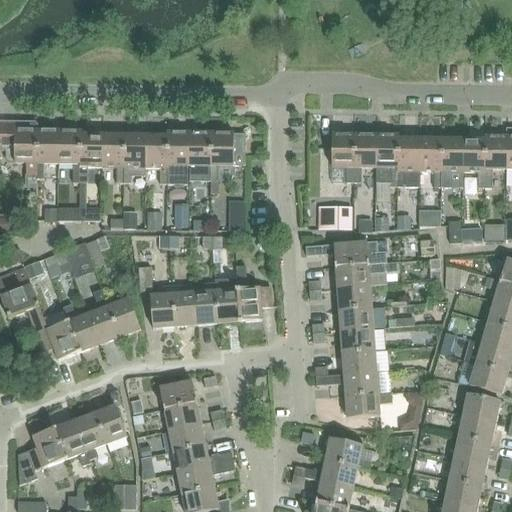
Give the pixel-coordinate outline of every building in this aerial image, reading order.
[(0,126),(0,152),(7,152),(7,163),(10,165),(26,166),(26,189),(37,189),(37,181),(37,133),(37,127),(36,127),(35,124),(24,124),(22,126),(0,126)] [(81,133),(80,185),(87,185),(87,170),(102,170),(102,137),(103,137),(103,134),(96,134),(94,131),(83,131),(81,133)] [(37,133),(37,181),(44,181),(44,166),(58,166),(59,133),(37,133)] [(59,133),(58,166),(73,166),(73,185),(80,185),(81,133),(59,133)] [(167,134),(167,138),(168,138),(167,186),(174,187),(189,187),(189,183),(189,168),(190,135),(168,134),(167,134)] [(189,168),(189,183),(203,183),(211,184),(211,135),(190,135),(189,168)] [(211,135),(211,184),(218,184),(227,184),(231,182),(233,176),(233,168),(245,168),(245,136),(234,136),(234,135),(211,135)] [(346,185),(354,185),(354,137),(332,136),(332,169),(347,170),(346,185)] [(102,137),(102,170),(116,170),(116,186),(123,186),(124,137),(103,137),(102,137)] [(124,137),(123,186),(131,186),(131,170),(145,171),(146,138),(124,137)] [(361,170),(376,170),(376,137),(354,137),(354,185),(361,185),(361,170)] [(376,137),(376,170),(375,186),(390,186),(390,189),(397,189),(398,141),(399,141),(399,137),(376,137)] [(146,138),(145,171),(160,171),(160,186),(167,186),(168,138),(167,138),(146,138)] [(485,142),(484,190),(492,191),(492,172),(506,172),(507,139),(506,139),(484,138),(484,142),(485,142)] [(398,141),(397,189),(419,190),(419,174),(420,141),(399,141),(398,141)] [(433,190),(441,190),(442,141),(420,141),(419,174),(434,174),(433,190)] [(442,141),(441,190),(462,190),(463,175),(463,142),(442,141)] [(477,190),(484,190),(485,142),(484,142),(463,142),(463,175),(477,175),(477,190)] [(140,171),(139,191),(151,192),(152,171),(140,171)] [(59,210),(59,223),(79,223),(80,211),(59,210)] [(326,210),(325,232),(350,232),(351,210),(326,210)] [(80,211),(79,223),(101,223),(101,211),(80,211)] [(142,213),(141,232),(156,232),(157,214),(142,213)] [(419,214),(419,228),(428,228),(428,214),(419,214)] [(18,218),(0,217),(0,236),(18,237),(18,218)] [(175,217),(175,229),(187,230),(187,218),(175,217)] [(229,218),(229,233),(235,233),(244,233),(244,219),(244,218),(229,218)] [(111,220),(111,230),(125,230),(125,220),(111,220)] [(194,222),(194,232),(210,232),(210,223),(194,222)] [(97,242),(101,253),(110,250),(105,238),(97,242)] [(169,251),(169,239),(160,238),(160,250),(169,251)] [(178,251),(178,239),(169,239),(169,251),(178,251)] [(203,251),(212,251),(212,239),(203,239),(203,251)] [(221,239),(212,239),(212,251),(221,251),(221,239)] [(434,257),(433,242),(420,243),(421,258),(434,257)] [(306,250),(306,252),(306,259),(334,257),(335,270),(387,266),(386,255),(377,256),(376,244),(306,250)] [(63,253),(64,254),(68,265),(68,266),(74,281),(96,273),(85,245),(63,253)] [(64,254),(55,257),(59,269),(68,266),(68,265),(64,254)] [(37,262),(42,281),(57,277),(52,258),(37,262)] [(439,261),(430,262),(431,279),(440,279),(439,261)] [(511,263),(506,262),(500,283),(511,286),(511,263)] [(396,265),(387,266),(335,270),(337,291),(370,289),(369,275),(397,273),(396,265)] [(245,268),(235,269),(236,281),(237,292),(240,324),(262,323),(261,310),(272,310),(270,290),(259,290),(247,291),(245,268)] [(138,270),(139,294),(153,294),(151,269),(138,270)] [(445,269),(445,291),(453,294),(453,289),(460,291),(466,285),(469,274),(455,270),(445,269)] [(28,313),(37,337),(48,332),(31,288),(25,271),(0,280),(0,298),(0,299),(8,321),(28,313)] [(511,286),(500,283),(490,280),(487,290),(497,293),(494,304),(511,309),(511,286)] [(236,281),(215,283),(215,285),(216,293),(218,326),(240,324),(237,292),(236,281)] [(308,284),(309,293),(321,292),(320,283),(308,284)] [(206,294),(194,295),(196,328),(218,326),(216,293),(215,285),(205,286),(206,294)] [(181,287),(172,288),(173,297),(175,330),(196,328),(194,295),(182,296),(181,287)] [(163,297),(150,298),(153,331),(175,330),(173,297),(172,288),(162,289),(163,297)] [(339,313),(371,310),(370,289),(337,291),(339,313)] [(100,312),(88,317),(100,348),(120,340),(108,309),(102,292),(93,295),(100,312)] [(321,292),(309,293),(310,303),(322,302),(321,292)] [(129,301),(108,309),(120,340),(141,332),(129,301)] [(511,309),(494,304),(488,325),(511,331),(511,309)] [(62,310),(68,324),(79,355),(100,348),(88,317),(77,321),(72,307),(62,310)] [(340,334),(373,332),(371,310),(339,313),(340,334)] [(48,332),(37,337),(44,355),(54,351),(59,363),(79,355),(68,324),(48,332)] [(511,331),(488,325),(481,346),(511,354),(511,331)] [(312,327),(312,336),(324,336),(324,327),(312,327)] [(342,356),(375,353),(373,332),(340,334),(342,356)] [(324,336),(312,336),(313,346),(325,345),(324,336)] [(511,354),(481,346),(475,367),(507,376),(511,359),(511,354)] [(343,377),(376,375),(375,353),(342,356),(343,377)] [(507,376),(475,367),(469,388),(501,397),(507,376)] [(315,371),(316,379),(328,379),(327,370),(315,371)] [(344,386),(345,399),(378,396),(376,375),(343,377),(328,379),(316,379),(316,389),(344,386)] [(203,381),(205,390),(217,388),(215,379),(203,381)] [(160,390),(164,412),(196,405),(192,383),(160,390)] [(392,395),(378,396),(345,399),(347,421),(380,419),(379,406),(393,405),(392,395)] [(467,396),(463,418),(495,425),(500,403),(467,396)] [(164,412),(169,433),(201,426),(196,405),(164,412)] [(115,408),(94,416),(106,447),(127,439),(115,408)] [(210,415),(212,424),(224,422),(222,413),(210,415)] [(318,414),(319,423),(331,422),(330,413),(318,414)] [(74,423),(89,463),(97,460),(94,451),(106,447),(94,416),(74,423)] [(463,418),(458,440),(490,446),(495,425),(463,418)] [(224,422),(212,424),(214,433),(226,430),(224,422)] [(66,462),(79,457),(83,468),(90,466),(89,463),(74,423),(54,431),(66,462)] [(169,433),(173,454),(205,447),(201,426),(169,433)] [(37,481),(34,473),(45,469),(45,470),(66,462),(54,431),(33,439),(38,450),(18,458),(19,488),(37,481)] [(300,444),(312,447),(314,438),(302,435),(300,444)] [(458,440),(454,461),(486,468),(490,446),(458,440)] [(362,448),(330,441),(325,462),(357,469),(369,472),(371,464),(359,461),(362,448)] [(173,454),(177,475),(233,463),(231,454),(208,459),(205,447),(173,454)] [(454,461),(449,482),(481,489),(486,468),(454,461)] [(305,480),(321,484),(353,490),(357,469),(325,462),(322,475),(295,469),(293,478),(305,480)] [(502,462),(500,471),(510,473),(511,464),(502,462)] [(214,490),(211,477),(235,472),(233,463),(177,475),(182,497),(214,490)] [(510,473),(500,471),(498,480),(508,482),(510,473)] [(303,489),(305,480),(293,478),(291,487),(303,489)] [(449,482),(445,503),(477,510),(481,489),(449,482)] [(321,484),(316,505),(348,511),(353,490),(321,484)] [(113,487),(113,511),(123,511),(123,487),(113,487)] [(123,487),(123,511),(136,511),(136,487),(123,487)] [(227,511),(225,502),(217,504),(214,490),(182,497),(185,511),(227,511)] [(77,511),(77,499),(68,499),(68,511),(77,511)] [(86,511),(86,499),(77,499),(77,511),(86,511)] [(445,503),(442,511),(476,511),(477,510),(445,503)]
